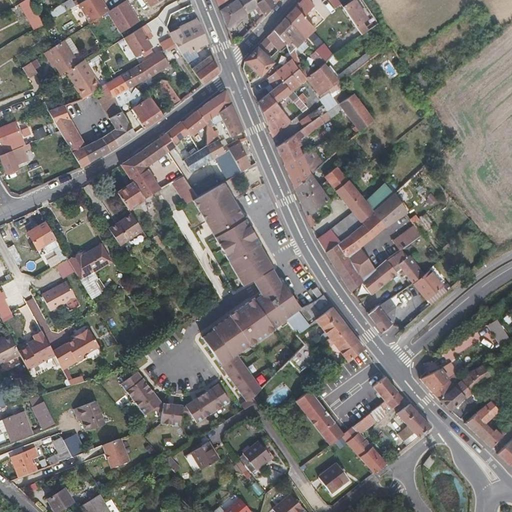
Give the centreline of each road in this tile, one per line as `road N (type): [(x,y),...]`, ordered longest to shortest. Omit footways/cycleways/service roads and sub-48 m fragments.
road 1 (primary): [(389,362),(300,236),(230,71)]
road 2 (tertiary): [(9,212),(146,136),(230,71)]
road 3 (unclassified): [(389,362),(395,345),(511,255)]
road 4 (trunk): [(511,267),(389,362)]
